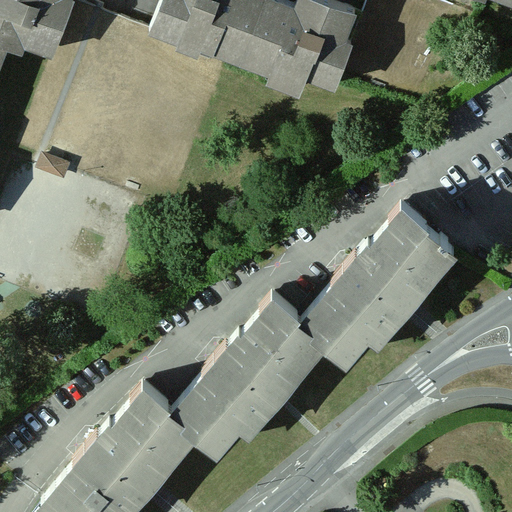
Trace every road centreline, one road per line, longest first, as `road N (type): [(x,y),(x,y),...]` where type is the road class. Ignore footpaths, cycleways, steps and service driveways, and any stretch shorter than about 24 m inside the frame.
road 1 (residential): [(270,511),(429,375)]
road 2 (unknown): [(84,0),(33,124)]
